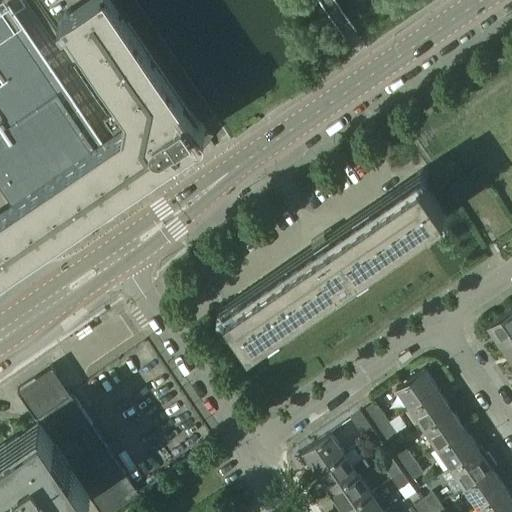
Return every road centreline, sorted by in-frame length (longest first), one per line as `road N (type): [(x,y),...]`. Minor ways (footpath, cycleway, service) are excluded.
road 1 (tertiary): [(117,251),(481,0)]
road 2 (residential): [(250,448),(117,251)]
road 3 (residential): [(250,448),(437,318)]
road 4 (tertiary): [(0,332),(117,251)]
road 5 (residential): [(511,427),(437,318)]
